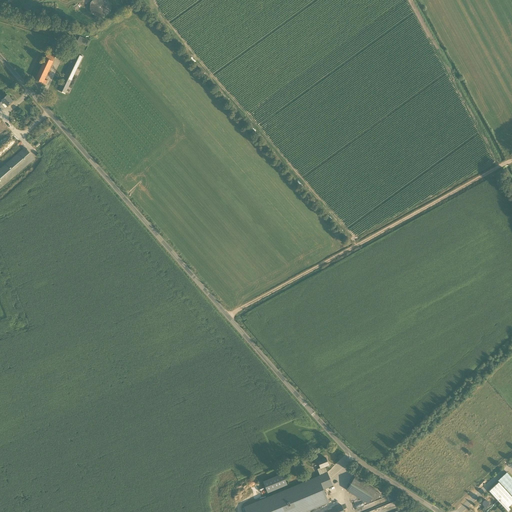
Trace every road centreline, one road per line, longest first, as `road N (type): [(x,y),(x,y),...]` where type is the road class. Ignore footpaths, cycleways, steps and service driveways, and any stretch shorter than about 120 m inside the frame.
road 1 (unclassified): [(226,316),(0,56)]
road 2 (unclassified): [(226,316),(506,163)]
road 3 (unclassified): [(438,511),(359,461),(226,316)]
